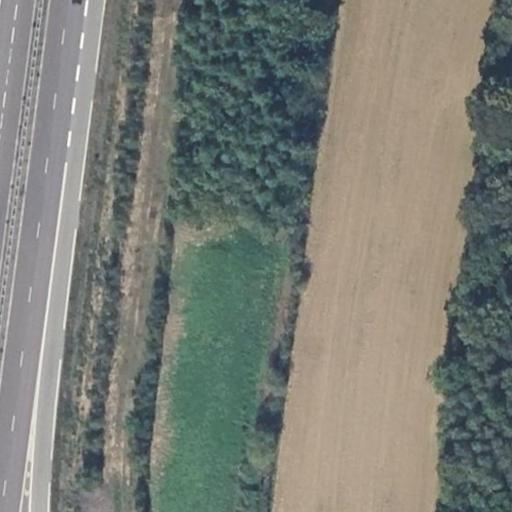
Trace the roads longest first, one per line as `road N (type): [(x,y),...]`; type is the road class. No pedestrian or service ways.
road 1 (trunk): [(34,511),(66,0)]
road 2 (trunk): [(0,449),(65,0)]
